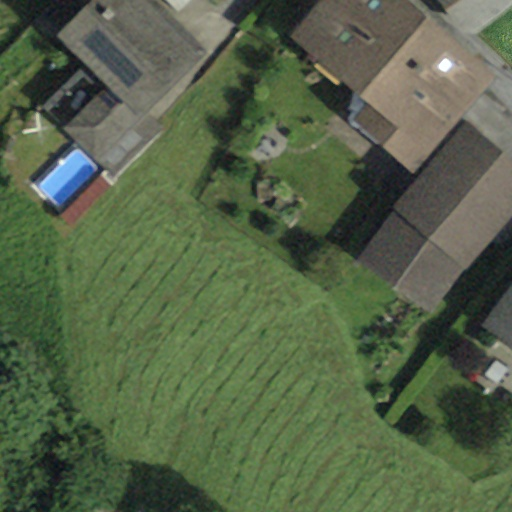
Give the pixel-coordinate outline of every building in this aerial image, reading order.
[(142,110),(201,52),(149,0),(102,0),(68,34),(115,82),(142,110)] [(368,118),(413,157),(457,108),(462,102),(482,80),(393,0),(330,0),(310,24),(327,38),(389,93),(368,118)] [(511,0),(450,0),(475,32),(511,4),(511,0)] [(131,121),(142,110),(115,82),(69,127),(96,155),(131,121)] [(466,256),(511,201),(511,168),(469,132),(475,124),(457,108),(413,157),(432,174),(402,209),(466,256)] [(113,172),(147,138),(131,121),(96,155),(113,172)] [(367,257),(431,303),(466,256),(402,209),(367,257)] [(511,298),(495,322),(511,334),(511,298)]
